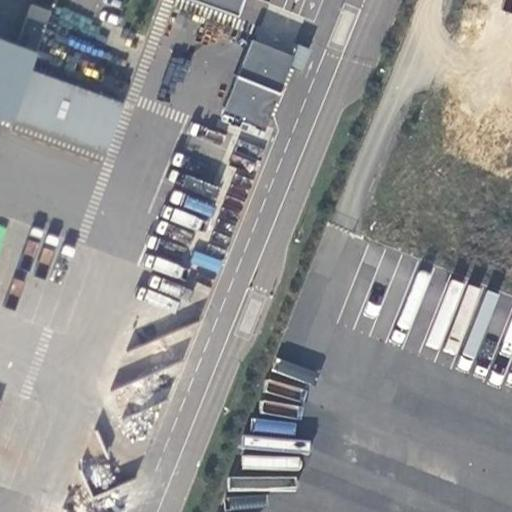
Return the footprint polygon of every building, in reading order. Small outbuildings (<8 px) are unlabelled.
[(240,0),(191,0),(235,16),(240,0)] [(31,5),(17,44),(35,50),(49,12),(31,5)] [(34,52),(0,40),(0,119),(9,123),(11,117),(28,70),(34,52)] [(291,56),(250,40),(223,109),(264,125),(287,67),(291,56)] [(309,49),(296,44),(291,56),(287,67),(300,72),(309,49)] [(124,104),(28,70),(11,117),(107,151),(124,104)]
